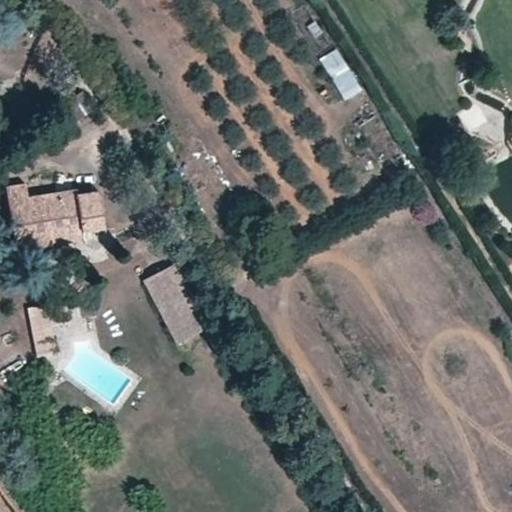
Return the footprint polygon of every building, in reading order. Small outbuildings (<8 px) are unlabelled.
[(338,46),(319,55),(341,99),(359,90),(338,46)] [(95,111),(83,93),(66,102),(79,123),(95,111)] [(468,105),(462,132),(491,138),(496,111),(468,105)] [(26,188),(9,190),(18,251),(83,241),(90,246),(97,247),(102,245),(105,241),(106,237),(99,191),(76,193),(74,190),(29,197),(26,188)] [(173,265),(144,279),(175,344),(205,330),(173,265)] [(28,304),(31,355),(53,354),(51,324),(67,323),(66,302),(28,304)]
